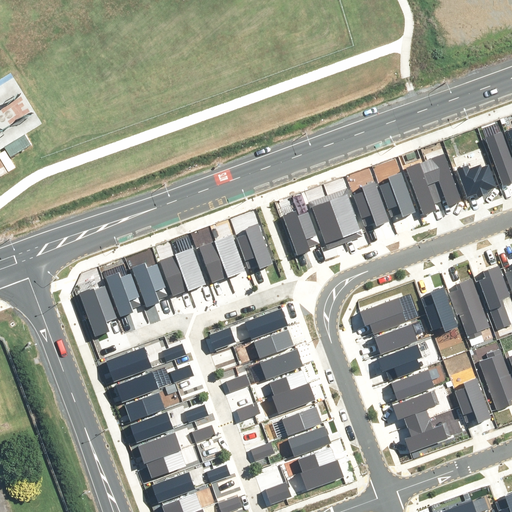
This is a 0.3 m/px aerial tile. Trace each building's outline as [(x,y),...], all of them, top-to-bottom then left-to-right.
[(511,159),(501,129),(487,134),(504,182),(511,178),(511,159)] [(444,151),(426,158),(441,198),(446,196),(449,203),(462,198),(444,151)] [(468,162),(457,165),(468,194),(475,191),(476,196),(489,191),(488,188),(498,185),(488,157),(469,164),(468,162)] [(405,165),(422,211),(436,206),(434,201),(441,198),(426,158),(405,165)] [(415,210),(401,171),(389,175),(390,180),(379,184),(387,207),(399,203),(403,214),(415,210)] [(390,219),(376,180),(363,184),(365,189),(353,193),(361,216),(373,212),(377,223),(390,219)] [(321,226),(327,244),(361,232),(356,215),(358,214),(349,187),(309,200),(318,227),(321,226)] [(295,208),(283,213),(296,252),(309,248),(305,236),(317,232),(309,209),(297,213),(295,208)] [(273,260),(260,220),(247,225),(249,230),(237,234),(245,257),(257,253),(261,264),(273,260)] [(245,267),(233,233),(221,237),(222,240),(217,242),(227,270),(234,268),(235,270),(245,267)] [(211,241),(200,245),(211,278),(221,275),(221,273),(227,270),(217,242),(212,243),(211,241)] [(206,280),(195,247),(183,251),(184,254),(179,255),(189,284),(196,282),(196,284),(206,280)] [(173,255),(161,259),(173,292),(183,288),(182,287),(189,284),(179,255),(174,257),(173,255)] [(145,260),(132,264),(146,304),(159,299),(155,288),(167,284),(158,261),(147,265),(145,260)] [(479,280),(497,328),(510,323),(500,298),(511,295),(499,265),(483,271),(486,277),(479,280)] [(120,269),(107,273),(121,313),(133,308),(129,297),(141,293),(133,270),(122,274),(120,269)] [(450,289),(468,337),(485,331),(484,328),(490,325),(471,275),(457,280),(459,286),(450,289)] [(95,284),(79,291),(97,334),(111,328),(108,320),(120,315),(107,283),(96,287),(95,284)] [(458,324),(444,285),(431,289),(433,294),(421,298),(431,327),(444,322),(446,329),(458,324)] [(397,296),(360,310),(365,324),(371,322),(374,329),(405,318),(397,296)] [(282,304),(246,317),(253,336),(289,323),(282,304)] [(411,320),(375,333),(382,352),(418,339),(411,320)] [(230,325),(210,332),(216,346),(235,339),(230,325)] [(288,327),(254,339),(260,355),(294,343),(288,327)] [(183,340),(163,347),(167,357),(187,351),(183,340)] [(417,342),(379,355),(385,370),(395,366),(398,373),(421,365),(418,356),(421,354),(417,342)] [(297,345),(260,358),(267,376),(303,363),(297,345)] [(145,346),(108,359),(115,378),(151,365),(145,346)] [(479,360),(497,409),(511,403),(511,379),(500,347),(486,352),(488,357),(479,360)] [(190,363),(170,369),(173,380),(193,373),(190,363)] [(151,367),(115,380),(122,399),(158,386),(151,367)] [(428,367),(392,380),(399,398),(435,385),(428,367)] [(246,371),(226,377),(230,388),(250,381),(246,371)] [(270,382),(275,395),(307,384),(303,371),(270,382)] [(478,419),(491,414),(477,375),(464,379),(467,385),(454,390),(464,418),(476,414),(478,419)] [(272,396),(278,413),(315,400),(309,383),(307,384),(275,395),(272,396)] [(160,390),(127,403),(133,418),(166,405),(160,390)] [(433,391),(394,405),(398,415),(404,413),(409,424),(429,416),(425,406),(437,401),(433,391)] [(204,399),(184,406),(187,417),(207,410),(204,399)] [(258,400),(238,407),(242,417),(262,411),(258,400)] [(316,405),(282,416),(287,432),(321,420),(316,405)] [(167,409),(131,421),(137,440),(174,427),(167,409)] [(429,416),(409,424),(412,433),(405,435),(410,448),(451,433),(447,421),(433,426),(429,416)] [(212,422),(192,429),(196,440),(216,433),(212,422)] [(327,422),(291,435),(298,453),(334,440),(327,422)] [(176,427),(137,442),(144,460),(147,459),(180,446),(183,445),(176,427)] [(272,441),(252,447),(256,458),(275,451),(272,441)] [(301,455),(306,469),(335,458),(331,445),(301,455)] [(180,446),(147,459),(153,473),(186,460),(180,446)] [(306,469),(301,470),(303,474),(305,473),(310,486),(343,474),(339,461),(337,462),(335,458),(306,469)] [(226,462),(207,469),(210,479),(230,473),(226,462)] [(189,468),(153,481),(160,500),(196,487),(189,468)] [(288,480),(268,487),(272,498),(292,491),(288,480)] [(163,502),(167,511),(177,511),(202,503),(196,489),(163,502)] [(511,511),(511,489),(508,491),(510,498),(497,502),(500,511),(511,511)] [(239,494),(219,501),(223,511),(243,505),(239,494)] [(432,511),(476,511),(477,511),(472,497),(432,511)] [(208,511),(204,502),(202,503),(177,511),(208,511)]
